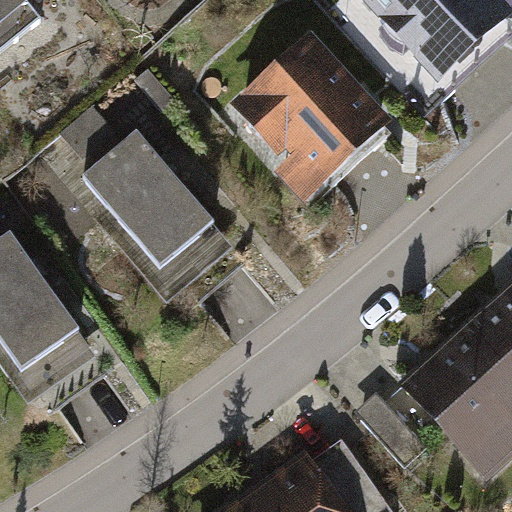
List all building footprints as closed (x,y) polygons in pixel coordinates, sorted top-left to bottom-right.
[(0,0),(0,83),(56,41),(24,0),(0,0)] [(449,104),(511,48),(511,0),(372,0),(364,7),(449,104)] [(332,217),(403,155),(316,56),(231,130),(273,178),(287,166),(332,217)] [(153,84),(135,101),(162,130),(180,114),(153,84)] [(77,202),(171,319),(244,261),(150,144),(77,202)] [(0,258),(0,370),(36,422),(111,371),(22,243),(0,258)] [(511,295),(473,328),(511,375),(511,295)] [(483,483),(511,459),(511,375),(473,328),(403,385),(483,483)] [(404,465),(426,445),(381,397),(359,417),(404,465)] [(398,511),(401,511),(349,441),(323,460),(314,448),(226,511),(398,511)]
